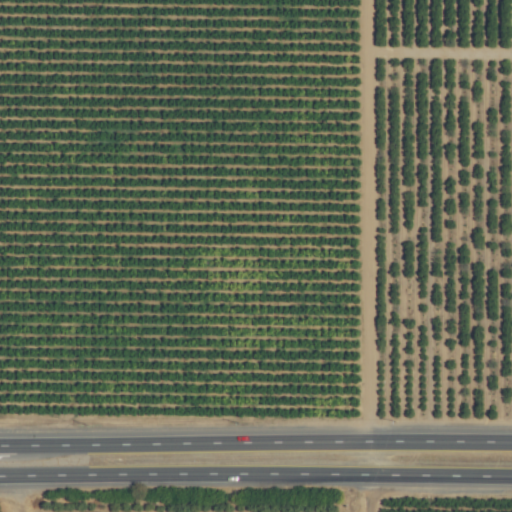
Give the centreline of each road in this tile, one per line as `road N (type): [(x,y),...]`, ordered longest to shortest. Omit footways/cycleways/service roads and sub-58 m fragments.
road 1 (primary): [(511,442),(0,446)]
road 2 (primary): [(0,476),(511,475)]
